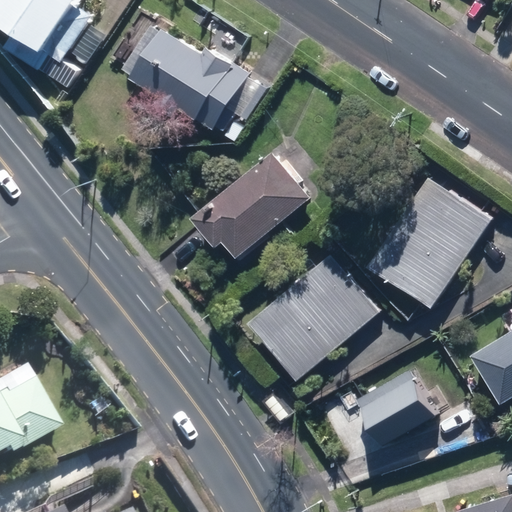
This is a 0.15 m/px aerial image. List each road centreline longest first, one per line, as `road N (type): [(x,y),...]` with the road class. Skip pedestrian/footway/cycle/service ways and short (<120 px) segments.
road 1 (primary): [(46,211),(162,359),(262,511)]
road 2 (residential): [(331,0),(511,122)]
